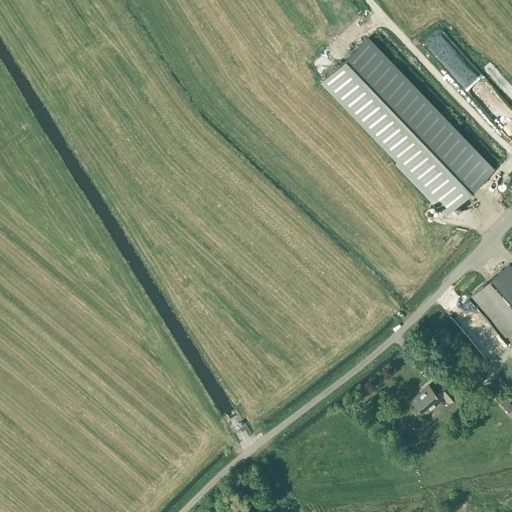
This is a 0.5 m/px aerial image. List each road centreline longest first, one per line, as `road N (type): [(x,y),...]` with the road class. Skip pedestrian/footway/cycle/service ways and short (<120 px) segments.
road 1 (unclassified): [(182,511),(389,345),(511,222)]
road 2 (unclassified): [(511,150),(364,0)]
